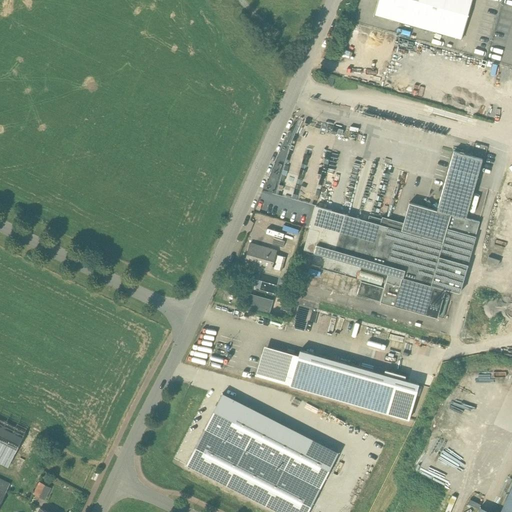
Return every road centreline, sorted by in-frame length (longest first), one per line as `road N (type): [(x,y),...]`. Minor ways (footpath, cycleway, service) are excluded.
road 1 (residential): [(332,0),(192,318)]
road 2 (unclassified): [(0,223),(192,318)]
road 3 (residential): [(192,318),(115,479)]
